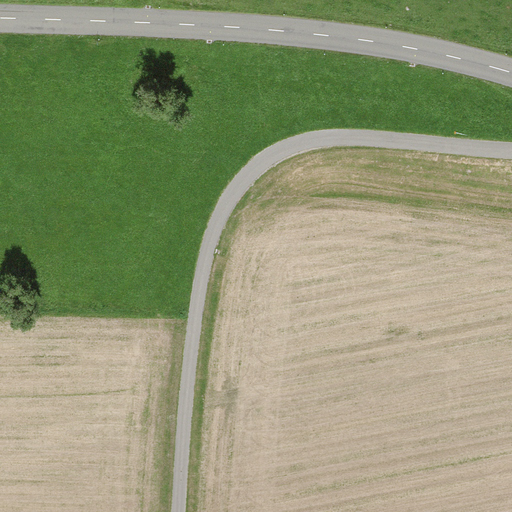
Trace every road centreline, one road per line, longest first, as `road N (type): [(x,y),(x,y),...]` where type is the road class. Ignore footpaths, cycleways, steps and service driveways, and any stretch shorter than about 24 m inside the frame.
road 1 (track): [(511,148),(335,137),(277,153),(238,185),(208,244),(186,399),(181,511)]
road 2 (tertiary): [(511,72),(363,40),(246,27),(0,18)]
